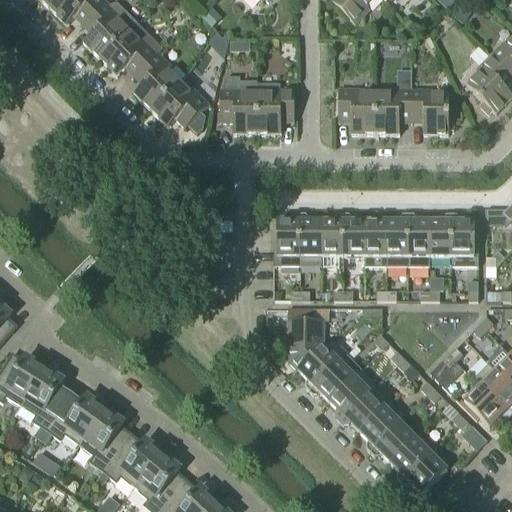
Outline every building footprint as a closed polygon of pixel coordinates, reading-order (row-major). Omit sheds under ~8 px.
[(36,0),(49,13),(61,0),(36,0)] [(61,0),(49,13),(66,30),(74,21),(83,30),(106,6),(100,0),(61,0)] [(361,15),(376,0),(335,0),(331,5),(354,29),(365,18),(361,15)] [(459,0),(438,0),(437,2),(447,12),(459,0)] [(100,64),(137,27),(118,9),(116,8),(114,7),(112,7),(109,9),(106,6),(83,30),(91,38),(83,47),(100,64)] [(459,8),(451,18),(461,27),(469,17),(459,8)] [(211,10),(201,20),(212,32),(222,22),(211,10)] [(133,81),(157,57),(162,53),(137,27),(100,64),(117,81),(125,72),(133,81)] [(489,60),(511,82),(511,44),(502,54),(499,50),(489,60)] [(230,55),(239,55),(239,45),(230,45),(230,55)] [(150,115),(179,86),(163,70),(167,67),(157,57),(133,81),(142,89),(134,98),(150,115)] [(511,100),(504,92),(511,84),(511,82),(489,60),(480,70),(483,73),(466,90),(483,107),(480,110),(488,119),(492,116),(495,118),(511,101),(511,100)] [(233,139),(257,139),(257,98),(257,88),(255,88),(255,85),(238,85),(238,81),(225,81),(221,93),(219,93),(219,127),(233,127),(233,139)] [(179,86),(150,115),(167,132),(176,123),(185,133),(209,109),(198,99),(195,102),(179,86)] [(257,98),(257,139),(281,139),(281,127),(294,127),(294,94),(280,94),(280,88),(257,88),(257,98)] [(375,139),(375,99),(353,99),(353,94),(338,94),(338,127),(351,127),(351,139),(375,139)] [(411,127),(411,94),(397,94),(397,99),(375,99),(375,139),(399,139),(399,127),(411,127)] [(411,94),(411,127),(423,127),(423,139),(448,139),(448,135),(453,135),(453,123),(448,123),(448,99),(425,99),(425,94),(411,94)] [(511,224),(511,222),(511,208),(505,215),(502,217),(510,225),(511,224)] [(511,225),(511,224),(510,225),(502,217),(505,215),(488,215),(488,232),(506,231),(511,225)] [(273,271),(300,271),(300,219),(294,219),(291,222),(291,225),(277,225),(277,260),(273,260),(273,271)] [(321,261),(321,225),(309,225),(309,222),(305,219),(300,219),(300,271),(321,271),(321,261)] [(321,225),(321,261),(323,261),(323,271),(339,271),(339,261),(343,261),(343,219),(337,219),(334,222),(334,225),(321,225)] [(364,262),(365,225),(352,225),(352,222),(348,219),(343,219),(343,261),(364,262)] [(408,272),(408,219),(402,219),(399,223),(399,226),(386,226),(386,272),(408,272)] [(429,262),(429,226),(417,226),(417,223),(413,219),(408,219),(408,272),(429,272),(429,262)] [(429,262),(450,262),(451,262),(451,219),(445,219),(442,223),(442,226),(429,226),(429,262)] [(478,236),(474,232),(474,226),(460,226),(460,223),(456,219),(451,219),(451,262),(450,262),(450,272),(477,272),(478,236)] [(386,272),(386,226),(365,225),(364,262),(364,272),(386,272)] [(497,254),(490,262),(495,262),(495,269),(504,261),(497,254)] [(486,262),(486,272),(495,272),(495,262),(486,262)] [(495,272),(486,272),(486,281),(495,281),(495,272)] [(300,305),(300,296),(290,296),(290,305),(300,305)] [(300,296),(300,305),(309,305),(309,296),(300,296)] [(333,296),(333,305),(343,305),(343,296),(333,296)] [(343,296),(343,305),(352,305),(352,296),(343,296)] [(376,296),(376,306),(386,306),(386,296),(376,296)] [(386,296),(386,306),(396,305),(396,296),(386,296)] [(420,296),(420,306),(429,306),(429,296),(420,296)] [(429,296),(429,306),(439,306),(439,296),(429,296)] [(468,296),(468,306),(478,306),(478,296),(468,296)] [(501,306),(511,306),(511,296),(487,296),(487,306),(501,306)] [(0,304),(0,349),(14,334),(5,326),(11,319),(4,313),(6,310),(0,304)] [(290,313),(287,313),(287,326),(313,326),(313,313),(290,313)] [(362,323),(372,323),(372,313),(362,314),(362,323)] [(372,313),(372,323),(381,323),(381,313),(372,313)] [(479,329),(486,335),(493,329),(486,322),(479,329)] [(298,376),(324,351),(323,350),(323,326),(313,326),(287,326),(287,365),(298,376)] [(364,342),(372,334),(364,326),(356,334),(364,342)] [(479,342),(486,335),(479,329),(472,335),(479,342)] [(382,354),(388,348),(382,341),(375,347),(382,354)] [(347,358),(346,359),(351,364),(360,354),(356,349),(348,357),(347,358)] [(324,351),(298,376),(307,385),(305,387),(305,392),(309,396),(339,366),(324,351)] [(449,359),(455,366),(462,359),(455,352),(449,359)] [(397,370),(403,363),(397,356),(390,363),(397,370)] [(346,359),(339,366),(309,396),(313,400),(318,400),(320,398),(329,407),(354,381),(361,374),(351,364),(346,359)] [(449,373),(455,366),(449,359),(442,366),(449,373)] [(511,392),(511,361),(510,360),(495,375),(511,392)] [(21,411),(46,370),(34,363),(33,365),(25,361),(20,368),(10,362),(0,377),(0,405),(2,407),(6,402),(21,411)] [(403,363),(397,370),(404,376),(410,370),(403,363)] [(511,408),(511,392),(495,375),(488,368),(473,383),(480,390),(510,420),(511,417),(511,410),(511,409),(511,408)] [(47,435),(71,400),(59,392),(64,385),(56,380),(58,377),(46,370),(21,411),(35,420),(32,426),(47,435)] [(339,427),(370,397),(354,381),(329,407),(338,416),(336,418),(335,423),(339,427)] [(420,393),(427,400),(434,393),(427,387),(420,393)] [(506,424),(510,420),(480,390),(463,406),(489,432),(499,422),(501,424),(506,424)] [(434,407),(441,400),(434,393),(427,400),(434,407)] [(359,437),(385,412),(370,397),(339,427),(343,430),(348,430),(350,428),(359,437)] [(79,450),(107,411),(96,403),(94,405),(87,400),(81,407),(71,400),(47,435),(61,445),(64,440),(79,450)] [(103,476),(129,442),(118,434),(124,427),(117,422),(118,419),(107,411),(79,450),(93,460),(89,466),(103,476)] [(370,457),(400,427),(385,412),(359,437),(368,446),(366,448),(366,453),(370,457)] [(451,424),(458,431),(465,424),(458,417),(451,424)] [(465,424),(458,431),(464,437),(471,431),(465,424)] [(415,442),(400,427),(370,457),(374,461),(379,461),(381,459),(390,468),(415,442)] [(400,488),(430,458),(430,457),(436,452),(421,437),(415,442),(390,468),(399,477),(396,479),(396,484),(400,488)] [(134,493),(165,456),(154,447),(152,449),(145,444),(139,451),(129,442),(103,476),(116,487),(120,482),(134,493)] [(41,456),(33,467),(37,469),(53,480),(61,469),(41,456)] [(145,511),(163,511),(185,489),(174,480),(180,473),(174,467),(176,465),(165,456),(134,493),(147,504),(143,510),(145,511)] [(430,458),(400,488),(404,492),(409,492),(411,489),(421,499),(446,474),(430,458)] [(33,476),(23,470),(18,479),(28,485),(33,476)] [(41,488),(44,482),(35,477),(30,486),(35,489),(41,488)] [(212,511),(219,505),(209,495),(207,497),(201,491),(195,498),(185,489),(163,511),(212,511)]
